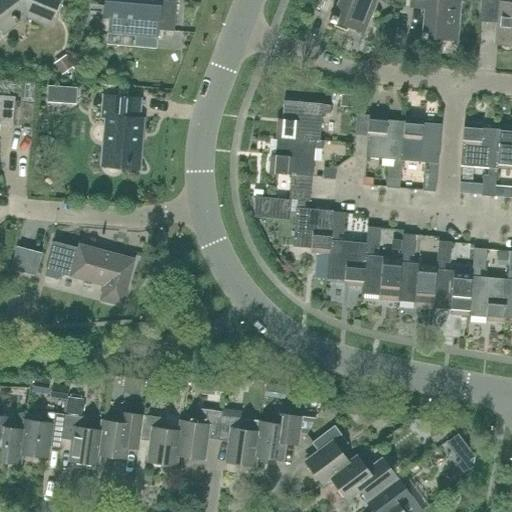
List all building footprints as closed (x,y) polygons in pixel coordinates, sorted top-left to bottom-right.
[(0,0),(0,29),(3,33),(29,14),(50,23),(59,0),(0,0)] [(104,0),(104,17),(109,17),(107,33),(156,37),(157,30),(174,31),(176,0),(104,0)] [(339,0),(331,20),(364,33),(376,0),(339,0)] [(410,0),(410,7),(424,8),(422,38),(457,41),(460,0),(410,0)] [(511,4),(509,4),(509,0),(500,0),(496,44),(511,44),(511,4)] [(0,124),(12,126),(15,97),(0,95),(0,124)] [(138,119),(139,100),(104,97),(102,118),(107,118),(103,165),(138,168),(142,120),(138,119)] [(322,105),(322,104),(284,101),(282,124),(278,124),(277,137),(319,141),(321,113),(330,114),(331,106),(322,105)] [(367,136),(369,115),(357,114),(355,135),(367,136)] [(382,120),(383,116),(369,115),(367,136),(365,157),(393,159),(393,167),(388,167),(386,188),(399,189),(402,160),(405,122),(382,120)] [(418,123),(418,119),(405,118),(405,122),(402,160),(429,162),(429,170),(424,170),(422,191),(435,192),(438,163),(441,125),(418,123)] [(477,128),(477,124),(464,123),(460,165),(488,167),(487,175),(483,175),(481,196),(494,197),(495,189),(497,168),(500,130),(499,130),(477,128)] [(511,126),(500,126),(499,130),(500,130),(497,168),(511,169),(511,126)] [(323,141),(319,141),(277,137),(275,160),(271,160),(270,173),(291,175),(290,187),(310,189),(311,176),(312,177),(314,148),(323,149),(323,141)] [(372,186),(372,178),(364,178),(364,186),(372,186)] [(471,194),(472,186),(459,185),(458,193),(471,194)] [(309,201),(310,189),(290,187),(288,200),(297,200),(296,208),(293,246),(316,248),(315,252),(328,254),(329,254),(332,212),(333,212),(333,211),(304,209),(305,201),(309,201)] [(286,212),(288,200),(269,198),(268,210),(286,212)] [(345,213),(333,212),(332,212),(329,254),(328,254),(326,279),(349,281),(349,285),(361,286),(362,286),(366,243),(338,241),(339,233),(343,234),(345,213)] [(378,249),(380,228),(367,227),(366,243),(362,286),(361,286),(361,294),(384,296),(384,300),(397,301),(400,258),(373,256),(374,248),(378,249)] [(414,256),(415,235),(403,234),(400,258),(397,301),(420,303),(419,307),(432,308),(436,266),(408,263),(409,255),(414,256)] [(451,242),(439,241),(438,241),(436,266),(432,308),(455,310),(455,314),(468,315),(471,273),(444,270),(444,263),(449,263),(451,242)] [(121,305),(134,260),(79,245),(78,249),(66,246),(63,256),(51,252),(45,276),(57,279),(59,273),(105,285),(101,300),(121,305)] [(485,270),(487,249),(474,248),(471,273),(468,315),(491,317),(490,321),(504,322),(504,318),(507,280),(480,278),(480,270),(485,270)] [(2,309),(1,322),(14,323),(15,310),(2,309)] [(242,378),(236,377),(231,377),(229,385),(241,386),(242,378)] [(67,399),(68,389),(53,387),(51,396),(67,399)] [(76,412),(78,402),(70,401),(68,411),(76,412)] [(218,440),(221,416),(222,412),(199,409),(197,423),(182,421),(180,431),(176,455),(203,459),(206,439),(218,440)] [(61,439),(65,415),(43,412),(42,422),(25,419),(23,429),(20,454),(46,458),(48,446),(60,448),(61,439)] [(138,451),(139,440),(143,415),(121,412),(119,423),(103,420),(102,431),(98,455),(124,459),(126,449),(138,451)] [(296,445),(300,417),(277,413),(276,424),(260,421),(258,432),(255,456),(281,460),(283,443),(296,445)] [(85,428),(87,418),(65,415),(61,439),(73,441),(70,461),(96,465),(98,455),(102,431),(85,428)] [(164,429),(165,419),(143,415),(139,440),(151,442),(149,462),(175,466),(176,455),(180,431),(164,429)] [(7,427),(8,417),(0,416),(0,461),(19,464),(20,454),(23,429),(7,427)] [(242,429),(243,419),(221,416),(218,440),(230,442),(227,463),(253,466),(255,456),(258,432),(242,429)] [(339,450),(348,444),(334,425),(311,443),(319,453),(305,463),(321,484),(329,478),(349,463),(339,450)] [(443,440),(456,463),(478,451),(465,428),(443,440)] [(437,429),(430,432),(433,441),(441,438),(437,429)] [(382,459),(368,470),(358,457),(349,463),(329,478),(346,499),(359,489),(366,499),(396,477),(382,459)] [(404,511),(400,507),(412,498),(398,480),(375,497),(383,507),(375,511),(404,511)]
